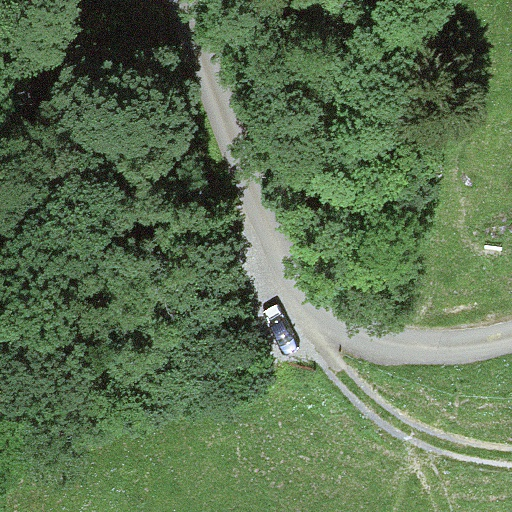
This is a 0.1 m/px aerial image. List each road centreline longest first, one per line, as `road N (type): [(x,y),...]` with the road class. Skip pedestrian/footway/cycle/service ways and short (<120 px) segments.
road 1 (unclassified): [(184,0),(255,208),(319,296),(359,330),(394,342),(436,350),(511,336)]
road 2 (track): [(420,448),(354,400),(359,330)]
